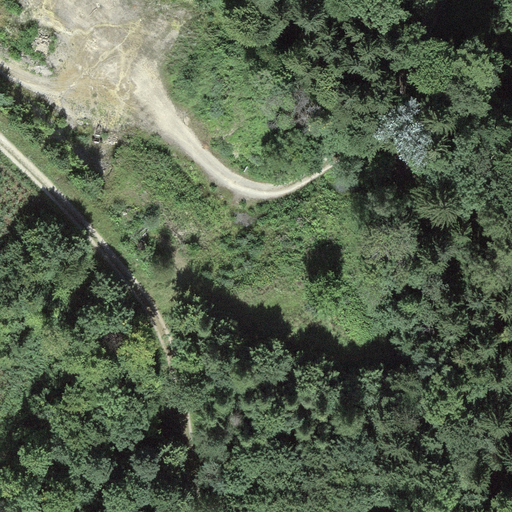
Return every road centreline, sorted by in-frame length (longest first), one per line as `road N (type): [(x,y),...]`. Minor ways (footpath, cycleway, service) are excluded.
road 1 (track): [(0,148),(148,303),(187,402),(198,511)]
road 2 (track): [(440,0),(399,96),(350,147)]
